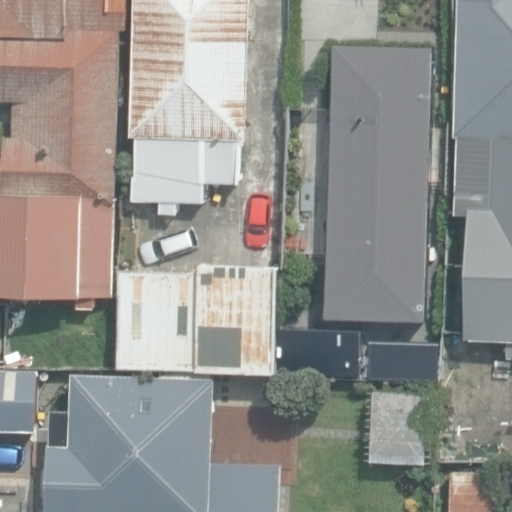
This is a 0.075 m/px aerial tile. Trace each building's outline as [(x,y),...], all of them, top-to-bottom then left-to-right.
[(80,308),(99,309),(99,297),(117,298),(126,32),(130,32),(130,0),(0,0),(0,101),(17,102),(16,137),(6,136),(5,180),(0,180),(0,295),(81,298),(80,308)] [(163,213),(180,214),(180,200),(207,201),(208,180),(242,182),(242,183),(243,183),(244,136),(250,137),(254,0),(138,0),(134,134),(137,134),(135,199),(160,200),(163,200),(163,213)] [(511,355),(511,0),(463,0),(459,133),(464,134),(461,211),(472,211),(468,340),(511,341),(511,355)] [(333,355),(407,357),(407,349),(435,350),(441,142),(317,138),(316,195),(307,194),(303,336),(334,337),(333,355)] [(123,367),(279,372),(280,266),(201,263),(201,272),(125,272),(123,367)] [(285,373),(323,374),(324,357),(286,356),(285,373)] [(0,429),(39,430),(41,370),(0,368),(0,429)] [(50,511),(281,511),(283,464),(218,460),(220,378),(78,372),(75,410),(54,408),(52,462),(46,467),(45,497),(52,503),(50,511)] [(405,438),(435,439),(437,388),(408,387),(405,438)] [(452,511),(496,511),(498,471),(454,470),(452,511)]
